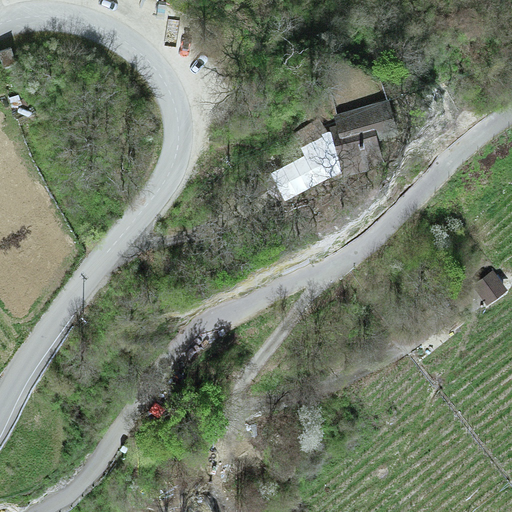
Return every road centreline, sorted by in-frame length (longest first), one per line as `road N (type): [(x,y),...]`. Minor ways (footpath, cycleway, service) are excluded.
road 1 (residential): [(0,410),(63,309),(159,190),(178,128),(167,86),(114,35),(53,15),(0,23)]
road 2 (trunk): [(511,114),(183,109),(0,123)]
